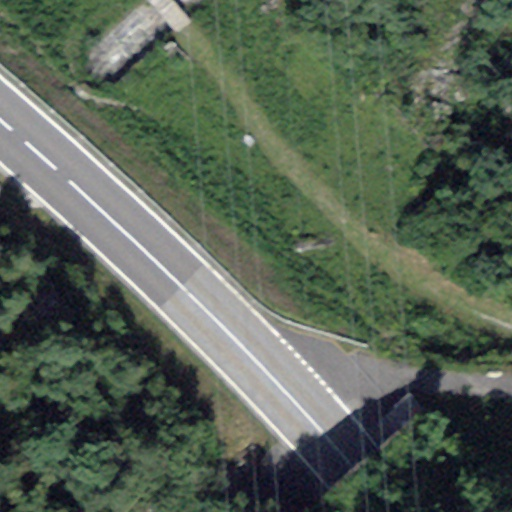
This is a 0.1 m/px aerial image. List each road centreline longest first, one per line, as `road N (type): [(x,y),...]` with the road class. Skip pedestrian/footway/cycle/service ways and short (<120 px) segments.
road 1 (primary): [(0,123),(141,246),(355,461)]
road 2 (track): [(511,393),(282,387)]
